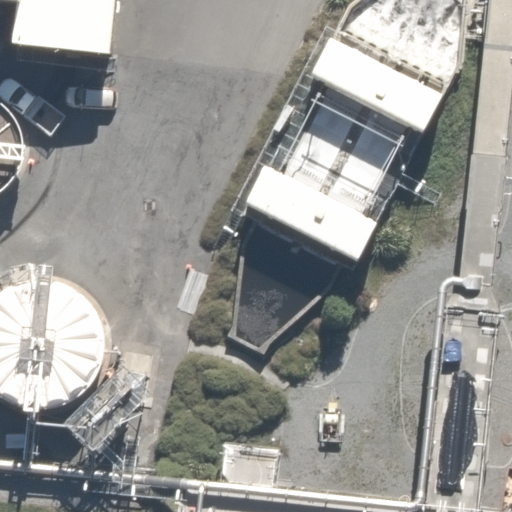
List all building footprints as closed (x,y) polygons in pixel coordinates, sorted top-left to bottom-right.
[(123,0),(12,0),(6,66),(116,77),(123,0)] [(511,0),(480,0),(427,511),(472,511),(511,66),(511,0)] [(308,85),(262,170),(248,163),(225,205),(345,270),(368,228),(354,220),(400,137),(416,146),(438,107),(310,35),(288,74),(308,85)] [(0,196),(1,196),(13,183),(20,166),(21,148),(16,131),(5,116),(0,112),(0,196)] [(0,384),(10,397),(28,407),(47,411),(67,408),(85,399),(98,384),(106,366),(107,346),(101,326),(90,310),(73,299),(56,294),(38,295),(21,301),(6,311),(0,320),(0,384)]
